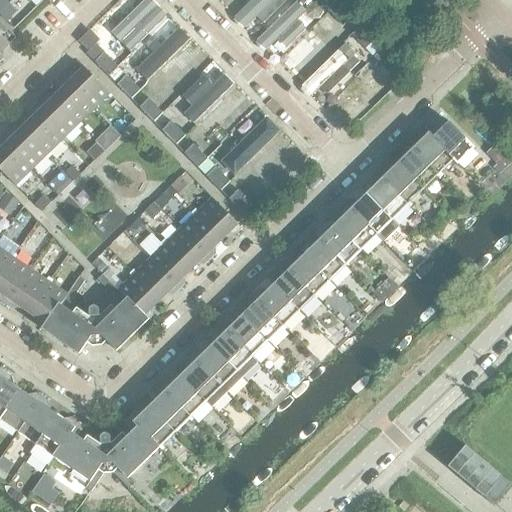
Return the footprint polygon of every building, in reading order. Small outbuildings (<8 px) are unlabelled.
[(166,18),(150,0),(147,0),(110,35),(127,53),(166,18)] [(217,0),(229,12),(241,0),(217,0)] [(254,0),(234,19),(246,32),(279,0),(254,0)] [(315,0),(298,0),(301,2),(307,8),(315,0)] [(338,3),(336,0),(324,0),(321,4),(331,13),(340,4),(338,3)] [(7,3),(0,10),(0,13),(6,20),(14,11),(7,3)] [(352,16),(340,4),(331,13),(343,26),(352,16)] [(296,6),(257,40),(266,50),(275,42),(283,51),(306,31),(299,22),(306,16),(296,6)] [(335,26),(325,16),(317,24),(326,34),(335,26)] [(375,39),(361,25),(361,26),(352,35),(366,49),(375,39)] [(177,31),(136,70),(145,80),(187,40),(177,31)] [(0,33),(0,62),(4,59),(0,55),(0,53),(10,44),(0,33)] [(100,45),(91,35),(84,44),(93,53),(100,45)] [(312,36),(281,67),(291,77),(299,70),(305,76),(329,52),(312,36)] [(397,63),(384,49),(374,58),(388,72),(397,63)] [(104,52),(96,61),(95,62),(109,76),(119,67),(104,52)] [(200,53),(164,88),(173,97),(209,63),(200,53)] [(337,54),(301,90),(319,107),(349,76),(342,69),(347,63),(337,54)] [(367,77),(374,70),(369,64),(361,71),(367,77)] [(69,73),(64,79),(94,109),(110,93),(84,67),(74,78),(69,73)] [(141,90),(126,74),(116,84),(132,99),(141,90)] [(212,86),(203,78),(181,99),(190,108),(183,114),(193,123),(232,84),(223,75),(212,86)] [(354,78),(323,108),(344,131),(376,101),(354,78)] [(94,109),(64,79),(59,84),(63,88),(53,98),(78,124),(94,109)] [(39,104),(33,109),(63,139),(78,124),(53,98),(43,108),(39,104)] [(163,112),(149,98),(139,107),(154,122),(154,121),(163,112)] [(255,108),(246,98),(236,107),(228,99),(210,116),(215,120),(202,132),(215,146),(255,108)] [(63,139),(33,109),(28,114),(32,118),(22,128),(47,155),(63,139)] [(171,121),(162,130),(176,144),(176,145),(186,136),(171,121)] [(454,159),(453,160),(458,164),(475,148),(449,121),(438,132),(434,128),(429,133),(454,159)] [(278,133),(268,122),(231,156),(241,167),(278,133)] [(8,134),(2,139),(32,170),(47,155),(22,128),(12,138),(8,134)] [(414,139),(409,144),(439,174),(453,160),(454,159),(429,133),(419,143),(414,139)] [(102,135),(95,141),(105,151),(112,144),(102,135)] [(32,170),(2,139),(0,141),(0,147),(1,149),(0,149),(0,169),(16,185),(32,170)] [(208,158),(193,143),(184,152),(198,168),(208,158)] [(439,174),(409,144),(404,149),(408,153),(398,163),(423,190),(439,174)] [(307,163),(289,145),(253,182),(270,199),(307,163)] [(511,164),(511,160),(507,156),(495,167),(501,174),(511,164)] [(423,190),(398,163),(388,173),(383,169),(378,174),(408,205),(423,190)] [(73,165),(65,173),(73,182),(74,181),(81,174),(73,165)] [(230,181),(216,166),(206,176),(221,191),(230,181)] [(64,174),(51,187),(59,196),(65,190),(72,182),(64,174)] [(377,184),(367,193),(392,220),(408,205),(378,174),(373,179),(377,184)] [(178,192),(187,183),(180,177),(172,185),(178,192)] [(168,201),(176,193),(170,187),(162,194),(168,201)] [(253,204),(238,189),(228,198),(243,213),(253,204)] [(0,207),(11,215),(20,202),(7,193),(0,203),(0,207)] [(392,220),(367,193),(357,203),(353,199),(347,204),(377,235),(392,220)] [(212,198),(196,214),(222,240),(232,230),(236,234),(242,228),(212,198)] [(152,219),(161,210),(153,203),(145,211),(152,219)] [(377,235),(347,204),(342,210),(346,214),(336,224),(361,250),(377,235)] [(222,240),(196,214),(181,229),(211,259),(216,254),(212,250),(222,240)] [(136,230),(144,222),(139,217),(131,225),(136,230)] [(361,250),(336,224),(325,234),(321,230),(316,235),(346,266),(361,250)] [(211,259),(181,229),(165,244),(191,270),(201,260),(205,265),(211,259)] [(133,242),(124,232),(115,240),(125,250),(133,242)] [(315,244),(305,254),(330,281),(346,266),(316,235),(310,240),(315,244)] [(165,244),(150,259),(180,290),(185,284),(181,280),(191,270),(165,244)] [(0,248),(0,276),(13,257),(0,248)] [(290,260),(285,265),(315,296),(330,281),(305,254),(295,264),(290,260)] [(13,257),(0,276),(0,292),(4,296),(1,301),(7,305),(31,269),(13,257)] [(93,264),(99,271),(105,264),(99,258),(93,264)] [(180,290),(150,259),(134,274),(149,289),(160,301),(170,291),(174,295),(180,290)] [(284,275),(274,285),(299,311),(315,296),(285,265),(280,270),(284,275)] [(28,312),(49,281),(31,269),(7,305),(13,309),(17,304),(28,312)] [(388,278),(381,271),(375,276),(382,283),(388,278)] [(149,289),(134,274),(118,290),(148,321),(154,315),(150,311),(160,301),(149,289)] [(68,294),(44,330),(80,355),(88,343),(107,341),(117,351),(148,321),(118,290),(117,289),(103,275),(98,279),(122,303),(116,309),(101,324),(100,316),(100,309),(100,308),(99,307),(98,306),(96,305),(95,305),(94,305),(92,306),(91,306),(90,307),(90,308),(90,309),(90,311),(90,317),(91,325),(74,313),(67,308),(86,280),(80,277),(72,289),(68,294)] [(44,330),(68,294),(49,281),(28,312),(40,320),(37,325),(44,330)] [(260,290),(254,295),(284,326),(299,311),(274,285),(264,294),(260,290)] [(284,326),(254,295),(249,301),(253,305),(243,315),(268,341),(284,326)] [(228,321),(223,326),(253,357),(268,341),(243,315),(232,325),(228,321)] [(253,357),(223,326),(217,331),(222,336),(212,345),(243,377),(258,362),(253,357)] [(295,337),(291,340),(298,347),(301,343),(295,337)] [(243,377),(212,345),(202,355),(197,351),(192,356),(227,392),(243,377)] [(227,392),(192,356),(187,361),(191,366),(181,376),(206,402),(212,408),(227,392)] [(272,366),(267,371),(270,374),(276,369),(272,366)] [(13,377),(7,373),(0,382),(0,421),(1,420),(21,390),(9,382),(13,377)] [(166,381),(161,386),(191,417),(206,402),(181,376),(171,385),(166,381)] [(160,396),(150,406),(175,432),(191,417),(161,386),(156,392),(160,396)] [(21,390),(1,420),(19,433),(43,397),(36,393),(33,398),(21,390)] [(49,402),(43,397),(19,433),(36,445),(57,415),(46,407),(49,402)] [(252,407),(247,402),(242,407),(247,412),(252,407)] [(175,432),(150,406),(139,416),(135,412),(130,417),(160,448),(175,432)] [(57,415),(36,445),(31,453),(49,465),(54,457),(78,422),(72,417),(69,423),(57,415)] [(78,422),(54,457),(90,482),(86,488),(91,492),(104,474),(114,473),(129,489),(134,484),(128,478),(160,448),(130,417),(124,422),(133,431),(127,436),(112,452),(111,444),(111,437),(110,436),(110,435),(109,434),(108,433),(106,433),(105,433),(104,433),(103,433),(102,434),(101,435),(101,436),(101,437),(101,438),(101,445),(102,452),(85,441),(78,436),(85,426),(78,422)] [(511,484),(466,446),(449,467),(493,505),(511,484)] [(45,474),(32,492),(44,500),(56,482),(45,474)] [(409,506),(404,501),(398,507),(404,511),(409,506)]
